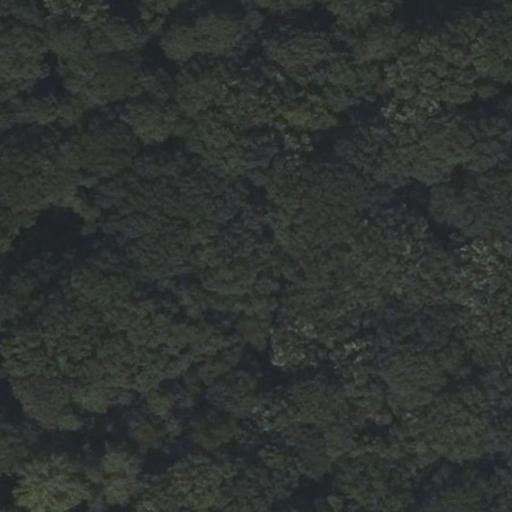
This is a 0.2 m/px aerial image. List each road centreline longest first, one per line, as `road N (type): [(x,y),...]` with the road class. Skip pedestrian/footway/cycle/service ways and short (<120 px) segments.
road 1 (track): [(0,374),(432,0)]
road 2 (track): [(0,187),(144,249),(337,511)]
